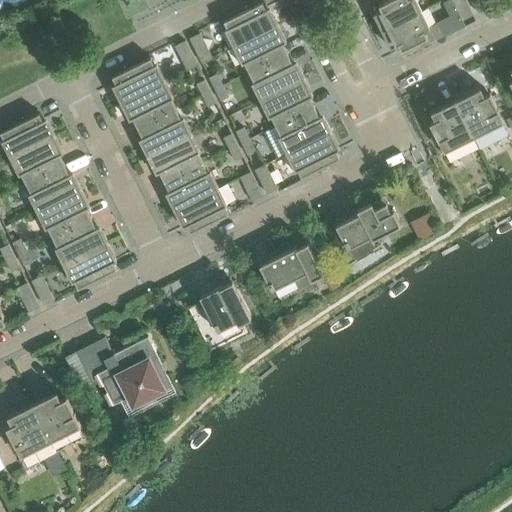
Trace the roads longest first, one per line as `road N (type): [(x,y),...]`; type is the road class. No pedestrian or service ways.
road 1 (residential): [(163,263),(387,150),(363,98)]
road 2 (residential): [(163,263),(69,79)]
road 3 (residential): [(0,346),(163,263)]
road 4 (residential): [(69,79),(222,0)]
road 5 (residential): [(363,98),(511,22)]
